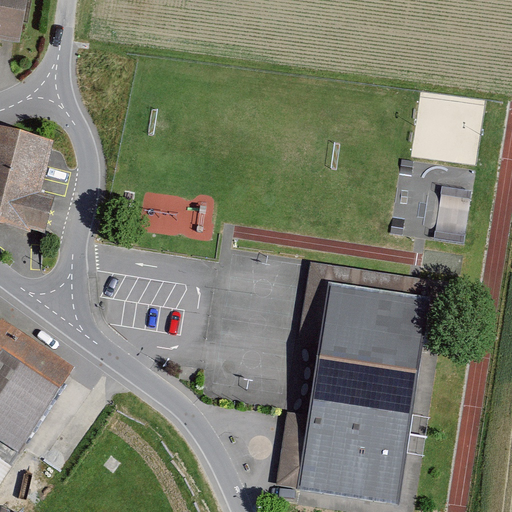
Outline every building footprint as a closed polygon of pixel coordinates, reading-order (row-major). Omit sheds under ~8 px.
[(26,0),(0,0),(0,29),(21,33),(26,0)] [(0,221),(45,232),(53,193),(41,190),(52,139),(0,127),(0,221)] [(435,226),(462,229),(467,186),(440,183),(435,226)] [(398,503),(432,303),(330,286),(296,486),(398,503)] [(74,366),(2,320),(0,322),(0,439),(19,452),(74,366)] [(0,483),(13,462),(0,453),(0,483)]
